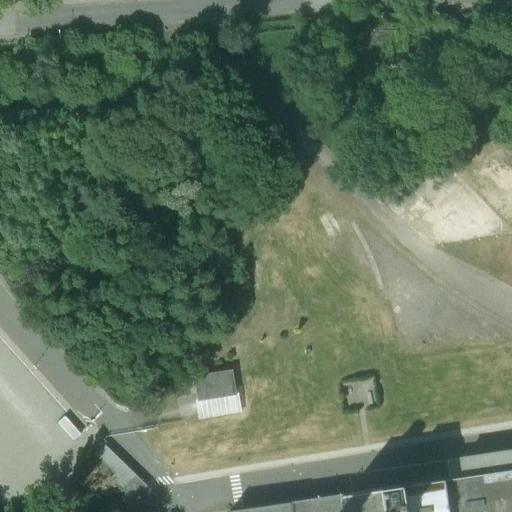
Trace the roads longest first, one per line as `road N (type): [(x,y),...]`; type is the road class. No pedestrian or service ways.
road 1 (unknown): [(173,511),(171,489),(511,435)]
road 2 (residential): [(328,0),(0,26)]
